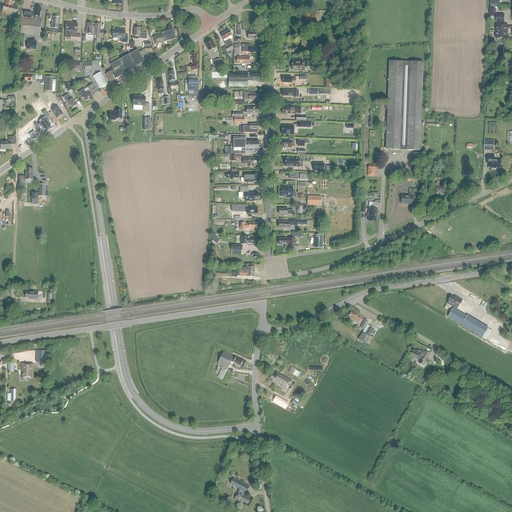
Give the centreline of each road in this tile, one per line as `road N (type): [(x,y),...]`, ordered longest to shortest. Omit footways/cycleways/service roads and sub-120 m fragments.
road 1 (tertiary): [(257,427),(185,430),(133,395),(88,119)]
road 2 (tertiary): [(260,328),(255,304),(0,343)]
road 3 (residential): [(276,276),(266,258),(272,23),(261,0)]
road 4 (unclassified): [(260,328),(299,327),(372,290),(511,270)]
road 5 (unclassified): [(276,276),(334,265),(511,179)]
road 6 (tertiary): [(210,25),(192,9),(107,14),(46,0)]
road 7 (tertiary): [(88,119),(210,25)]
